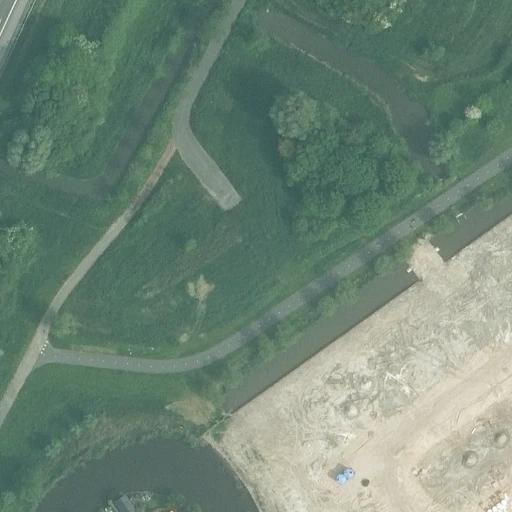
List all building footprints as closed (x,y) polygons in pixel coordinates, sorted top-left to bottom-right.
[(511,265),(506,256),(482,273),(505,306),(511,301),(511,265)] [(424,314),(400,332),(424,365),(448,348),(424,314)] [(400,332),(377,348),(400,382),(424,365),(400,332)] [(377,348),(353,365),(377,398),(400,382),(377,348)] [(353,365),(330,382),(354,415),(377,398),(353,365)] [(330,382),(306,399),(330,432),(354,415),(330,382)] [(511,401),(508,395),(489,409),(511,441),(511,401)] [(306,399),(283,416),(307,449),(330,432),(306,399)] [(511,441),(489,409),(472,421),(497,456),(511,445),(511,441)] [(283,416),(259,433),(283,466),(307,449),(283,416)] [(472,421),(456,433),(481,468),(497,456),(472,421)] [(456,433),(439,445),(464,480),(481,468),(456,433)] [(439,445),(422,457),(448,492),(464,480),(439,445)] [(422,457),(403,470),(429,505),(448,492),(422,457)] [(504,479),(494,486),(499,493),(508,486),(504,479)] [(494,486),(484,493),(489,500),(499,493),(494,486)] [(366,511),(351,491),(322,511),(366,511)] [(126,499),(115,506),(118,511),(130,511),(133,510),(126,499)] [(471,503),(461,510),(462,511),(472,511),(475,510),(471,503)]
